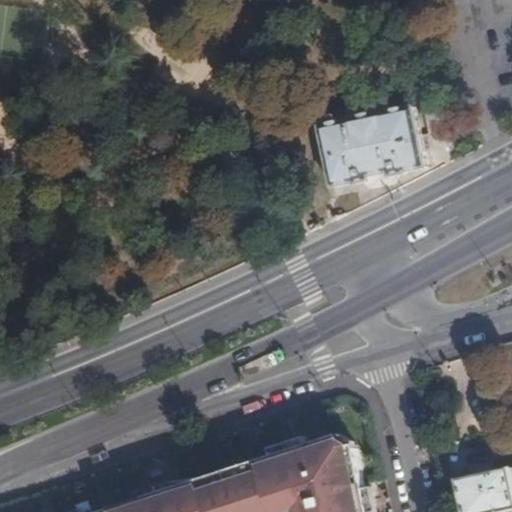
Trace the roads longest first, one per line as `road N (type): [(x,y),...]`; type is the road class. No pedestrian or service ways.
road 1 (primary): [(358,256),(0,413)]
road 2 (primary): [(133,413),(378,296)]
road 3 (unclassified): [(133,413),(208,403),(380,350)]
road 4 (primary): [(511,178),(358,256)]
road 5 (unclassified): [(380,350),(379,377),(412,511)]
road 6 (primary): [(378,296),(511,225)]
road 7 (primary): [(0,471),(133,413)]
road 8 (unclassified): [(511,314),(380,350)]
